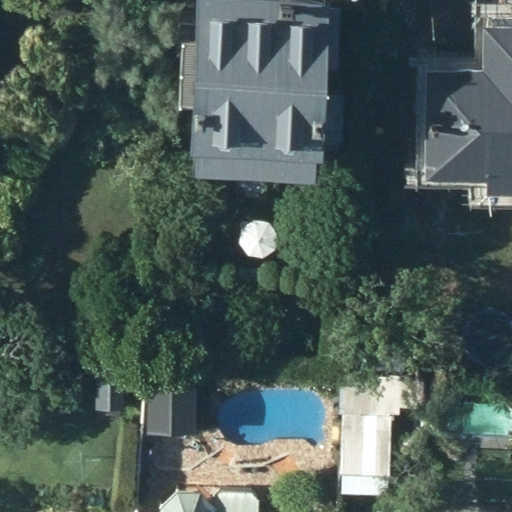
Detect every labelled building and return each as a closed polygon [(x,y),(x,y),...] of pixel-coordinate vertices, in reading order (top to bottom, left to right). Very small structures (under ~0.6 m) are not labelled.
[(219,0),(214,132),(341,138),(343,116),(351,116),(358,0),(219,0)] [(511,163),(511,2),(497,2),(498,41),(442,41),(441,148),(506,149),(506,164),(511,163)] [(352,371),(348,466),(397,468),(399,404),(429,405),(430,375),(352,371)] [(511,410),(446,408),(445,449),(511,451),(511,410)] [(167,511),(276,511),(265,511),(265,497),(256,489),(225,488),(218,496),(206,487),(182,486),(168,502),(167,511)]
